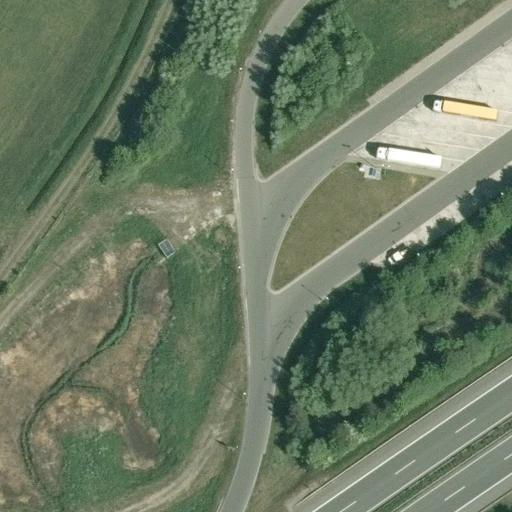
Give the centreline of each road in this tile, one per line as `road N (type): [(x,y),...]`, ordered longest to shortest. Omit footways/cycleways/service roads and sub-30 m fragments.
road 1 (track): [(0,286),(137,85),(177,0)]
road 2 (motorway): [(511,399),(349,511)]
